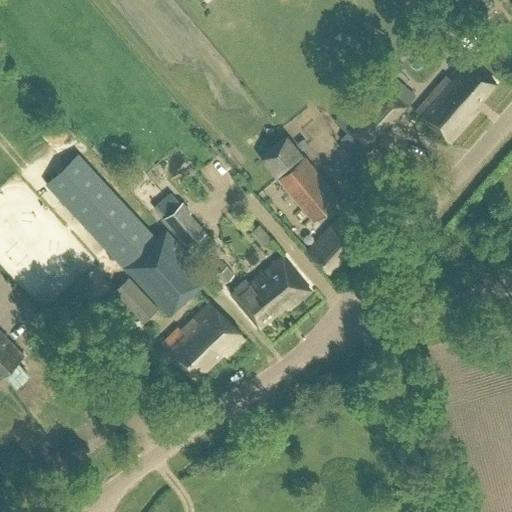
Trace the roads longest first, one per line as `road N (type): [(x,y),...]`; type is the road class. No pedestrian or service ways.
road 1 (residential): [(338,340),(343,305),(511,113)]
road 2 (unclassified): [(96,498),(290,363),(338,340)]
road 3 (unclassified): [(511,286),(338,340)]
